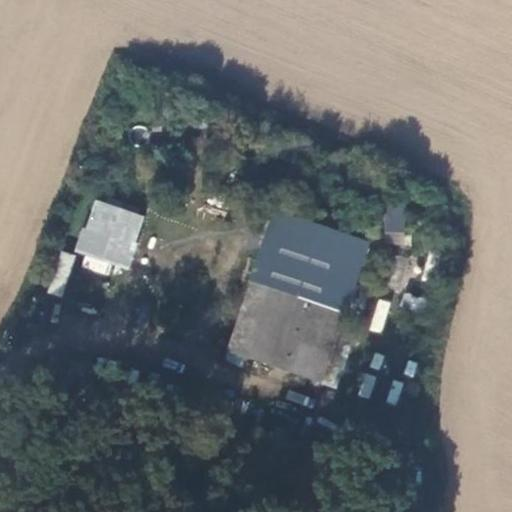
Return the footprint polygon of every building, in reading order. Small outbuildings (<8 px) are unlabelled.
[(385,196),(382,230),(403,231),(406,198),(385,196)] [(132,222),(100,210),(83,259),(116,271),(132,222)] [(272,218),(224,355),(318,385),(364,249),(272,218)] [(60,251),(52,293),(63,295),(71,253),(60,251)] [(380,335),(390,301),(376,297),(366,330),(380,335)] [(376,375),(363,373),(358,396),(372,399),(376,375)]
